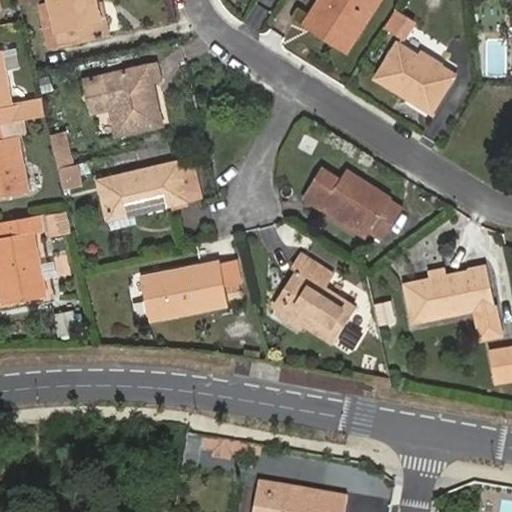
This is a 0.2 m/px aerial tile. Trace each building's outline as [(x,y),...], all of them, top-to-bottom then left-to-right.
[(98,5),(96,0),(49,0),(50,2),(39,5),(43,19),(53,17),(60,43),(107,32),(100,5),(98,5)] [(333,30),(330,35),(348,47),(378,0),(320,0),(310,16),(333,30)] [(395,11),(385,28),(401,39),(412,22),(395,11)] [(53,17),(43,19),(49,46),(60,43),(53,17)] [(441,64),(422,53),(420,56),(398,44),(377,78),(431,111),(453,76),(454,74),(440,66),(441,64)] [(0,124),(22,120),(45,116),(41,99),(12,105),(1,51),(0,51),(0,124)] [(156,64),(84,80),(91,113),(109,109),(116,135),(162,125),(152,82),(160,80),(156,64)] [(0,197),(27,191),(17,136),(25,134),(22,120),(0,124),(0,197)] [(66,132),(50,135),(58,169),(74,165),(66,132)] [(106,215),(136,208),(137,213),(188,201),(178,162),(98,181),(106,215)] [(58,169),(63,187),(81,182),(76,165),(74,165),(58,169)] [(340,179),(321,167),(302,198),(366,239),(370,232),(383,239),(403,208),(390,201),(391,198),(346,169),(340,179)] [(0,222),(0,290),(3,304),(45,296),(33,232),(42,230),(39,215),(0,222)] [(327,288),(334,275),(302,253),(293,266),(298,269),(274,308),(333,344),(357,307),(327,288)] [(228,305),(220,261),(140,277),(148,320),(228,305)] [(475,309),(481,338),(501,334),(487,267),(406,285),(413,321),(475,309)] [(372,302),(377,324),(394,320),(389,298),(372,302)] [(511,348),(491,352),(496,382),(511,379),(511,348)] [(283,368),(282,380),(304,381),(305,369),(283,368)] [(301,500),(302,491),(258,484),(253,511),(345,511),(348,499),(322,495),(321,503),(301,500)]
